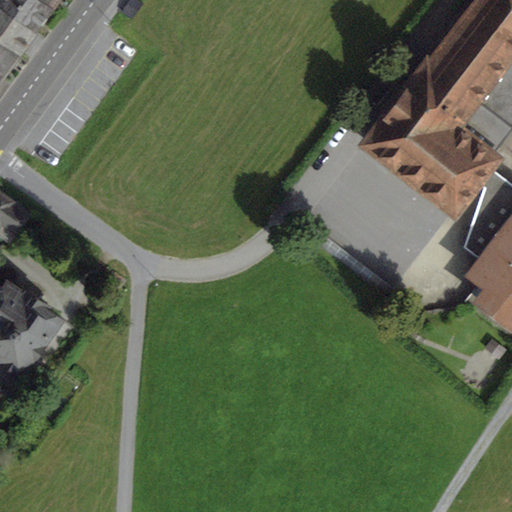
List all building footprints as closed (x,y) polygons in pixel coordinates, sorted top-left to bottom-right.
[(0,0),(0,3),(36,29),(52,6),(42,0),(0,0)] [(136,0),(133,0),(126,12),(134,18),(143,5),(136,0)] [(489,165),(497,155),(494,153),(511,128),(511,0),(476,0),(430,60),(428,59),(366,140),(456,209),(477,181),(489,165)] [(0,38),(18,52),(36,29),(0,3),(0,38)] [(0,76),(18,52),(0,38),(0,76)] [(464,246),(480,258),(511,216),(511,203),(510,202),(511,199),(511,182),(489,165),(477,181),(485,187),(464,246)] [(0,191),(0,233),(9,240),(29,213),(0,191)] [(478,299),(511,324),(511,322),(511,199),(510,202),(511,203),(511,216),(480,258),(470,271),(481,280),(488,285),(478,299)] [(399,306),(406,297),(316,229),(310,237),(399,306)] [(0,358),(21,373),(61,317),(7,279),(0,289),(0,358)] [(478,299),(488,285),(481,280),(465,301),(472,306),(478,299)] [(0,372),(14,383),(21,373),(0,358),(0,372)]
